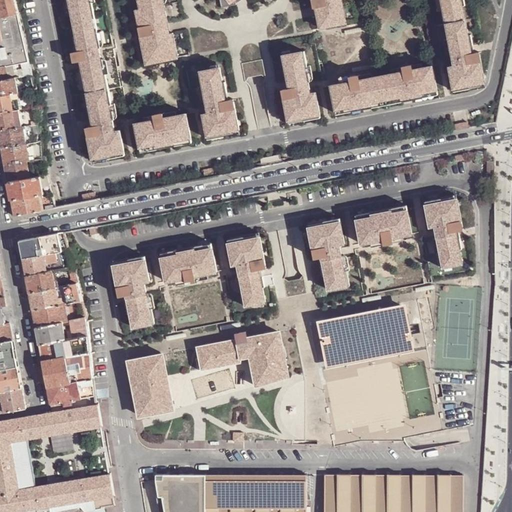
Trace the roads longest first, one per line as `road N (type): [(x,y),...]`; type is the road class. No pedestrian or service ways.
road 1 (residential): [(511,134),(4,230)]
road 2 (residential): [(4,230),(40,409),(0,417)]
